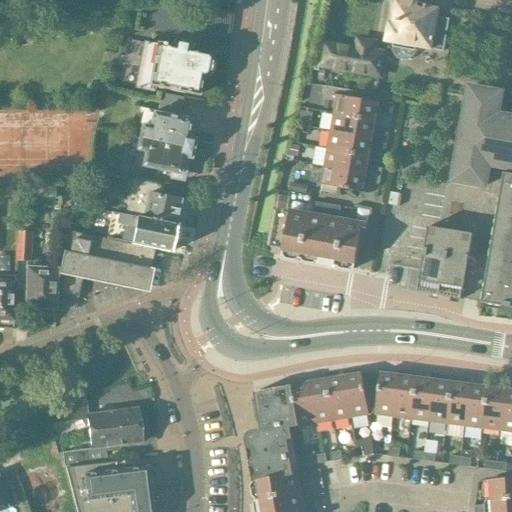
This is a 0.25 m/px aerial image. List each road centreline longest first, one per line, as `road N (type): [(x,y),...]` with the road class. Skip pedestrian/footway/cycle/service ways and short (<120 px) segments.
road 1 (residential): [(194,511),(180,386),(132,313),(0,369)]
road 2 (primary): [(225,249),(271,0)]
road 3 (primary): [(225,249),(208,302),(221,338),(254,352),(318,335)]
road 4 (primary): [(511,348),(364,331)]
road 5 (primary): [(318,335),(282,331),(248,313),(225,249)]
